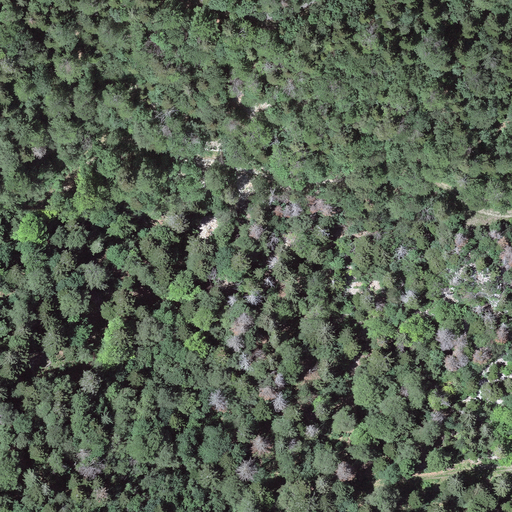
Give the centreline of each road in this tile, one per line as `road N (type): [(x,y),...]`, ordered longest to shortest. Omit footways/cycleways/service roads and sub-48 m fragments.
road 1 (track): [(0,239),(48,172),(85,148),(126,140),(301,179),(403,173),(491,214),(511,214)]
road 2 (track): [(511,468),(379,484),(328,511)]
